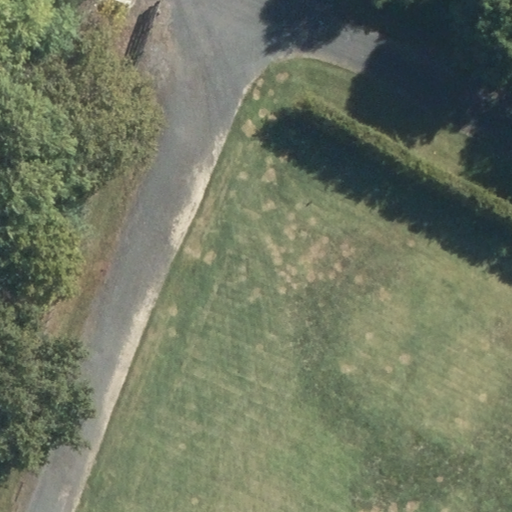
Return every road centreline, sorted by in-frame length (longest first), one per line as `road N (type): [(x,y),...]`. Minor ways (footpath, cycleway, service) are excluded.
road 1 (track): [(224,2),(166,215),(60,511)]
road 2 (track): [(222,0),(389,50),(511,119)]
